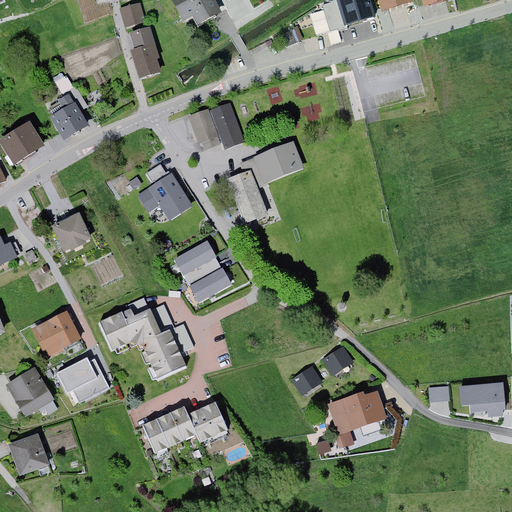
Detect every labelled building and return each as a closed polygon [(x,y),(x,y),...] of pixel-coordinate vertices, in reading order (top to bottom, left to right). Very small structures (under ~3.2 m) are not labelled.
[(216,16),(206,0),(166,0),(179,24),(188,19),(193,29),(216,16)] [(330,44),(339,41),(336,30),(372,19),(366,0),(327,0),(329,2),(315,6),(319,20),(311,22),(315,33),(325,30),(330,44)] [(405,0),(370,0),(377,19),(408,7),(405,0)] [(414,0),(417,10),(450,0),(449,0),(414,0)] [(137,4),(119,9),(125,30),(142,25),(137,4)] [(139,80),(159,73),(150,49),(155,47),(148,29),(128,36),(133,49),(128,51),(139,80)] [(288,46),(300,40),(295,29),(282,35),(288,46)] [(65,76),(55,82),(62,94),(72,88),(65,76)] [(86,132),(67,99),(54,106),(57,112),(45,119),(60,146),(86,132)] [(233,106),(191,120),(200,147),(222,140),(226,152),(246,146),(233,106)] [(40,153),(26,128),(0,143),(0,155),(9,171),(40,153)] [(246,175),(233,180),(249,223),(279,212),(269,186),(310,170),(299,144),(243,166),(246,175)] [(156,189),(140,199),(150,215),(164,206),(175,222),(197,208),(176,174),(170,178),(162,166),(147,175),(156,189)] [(86,215),(55,230),(69,256),(99,241),(86,215)] [(22,230),(0,240),(0,269),(33,253),(22,230)] [(231,283),(206,239),(173,258),(197,301),(231,283)] [(141,339),(158,380),(187,368),(180,353),(194,346),(183,324),(171,330),(170,326),(173,325),(161,297),(101,323),(113,351),(141,339)] [(66,314),(34,331),(46,354),(78,338),(66,314)] [(325,361),(334,373),(351,361),(343,349),(325,361)] [(90,361),(58,377),(69,398),(76,394),(81,405),(111,391),(104,378),(100,381),(90,361)] [(294,381),(303,394),(321,382),(313,369),(294,381)] [(27,415),(52,399),(35,372),(10,387),(27,415)] [(503,382),(459,385),(461,404),(470,403),(471,411),(487,410),(488,416),(503,415),(503,409),(505,409),(503,382)] [(369,392),(330,407),(339,432),(378,418),(369,392)] [(228,428),(216,403),(188,416),(197,434),(200,441),(228,428)] [(184,407),(143,426),(156,453),(197,434),(188,416),(184,407)] [(22,473),(48,464),(38,436),(12,445),(22,473)] [(321,452),(333,448),(329,437),(317,442),(321,452)]
